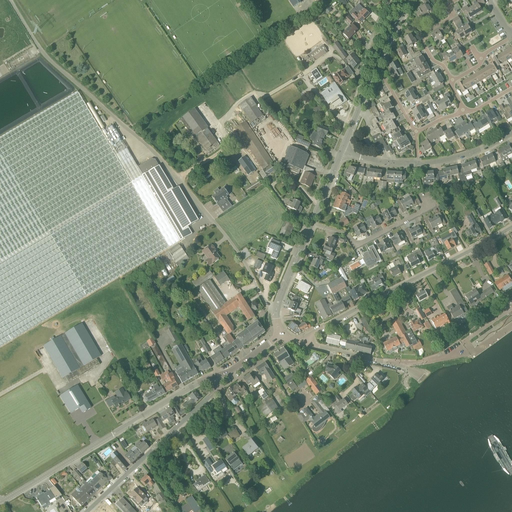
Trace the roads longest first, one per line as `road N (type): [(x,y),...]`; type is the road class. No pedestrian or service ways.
road 1 (unclassified): [(276,316),(234,246),(143,141),(55,65),(13,0)]
road 2 (tertiary): [(0,503),(214,376)]
road 3 (residential): [(302,343),(511,226)]
road 4 (unclassified): [(86,511),(215,391),(214,376)]
road 5 (residential): [(311,223),(346,234),(354,246),(430,206),(425,197)]
